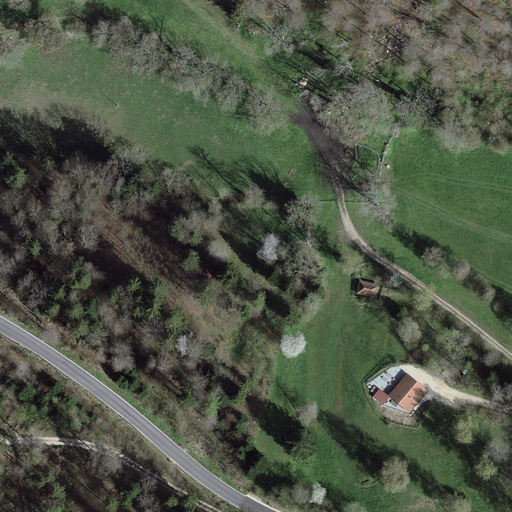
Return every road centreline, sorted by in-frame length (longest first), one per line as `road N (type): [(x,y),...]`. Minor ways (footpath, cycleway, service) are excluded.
road 1 (tertiary): [(0,323),(260,511)]
road 2 (track): [(316,124),(357,238),(511,356)]
road 3 (track): [(214,511),(116,457),(44,442),(0,443)]
road 4 (track): [(511,409),(404,369),(375,384)]
